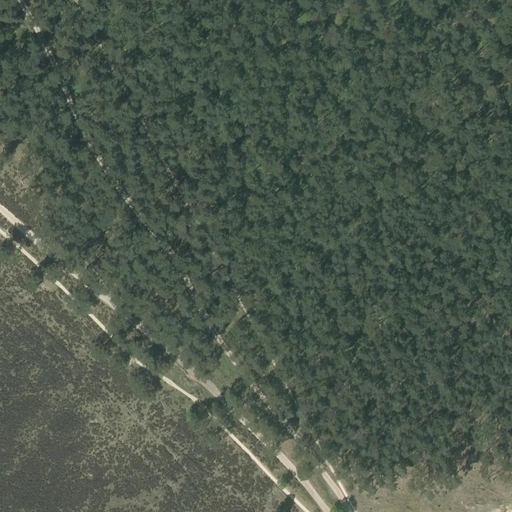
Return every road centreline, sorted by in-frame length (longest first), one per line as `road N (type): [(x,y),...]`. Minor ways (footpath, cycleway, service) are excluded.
road 1 (track): [(18,0),(103,166),(223,347),(347,511)]
road 2 (track): [(0,208),(193,374),(331,511)]
